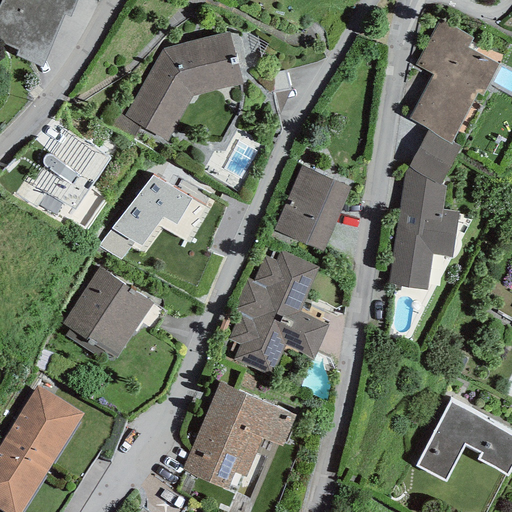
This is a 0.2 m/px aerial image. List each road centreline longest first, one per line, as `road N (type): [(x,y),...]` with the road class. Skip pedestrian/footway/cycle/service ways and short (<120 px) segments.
road 1 (residential): [(96,511),(187,377),(282,147),(367,0)]
road 2 (residential): [(316,511),(353,351),(413,0)]
road 3 (residential): [(116,0),(38,114),(0,150)]
